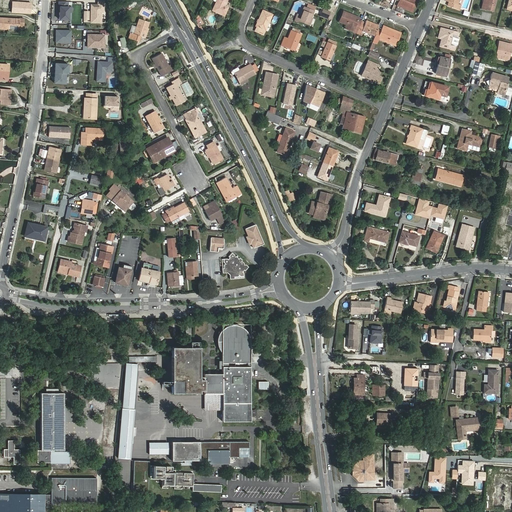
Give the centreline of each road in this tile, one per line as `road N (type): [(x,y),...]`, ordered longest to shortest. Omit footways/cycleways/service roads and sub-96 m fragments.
road 1 (tertiary): [(279,270),(261,288),(199,300),(0,292)]
road 2 (tertiary): [(0,294),(78,307),(285,297)]
road 3 (residential): [(46,0),(34,115),(0,278)]
road 4 (primary): [(178,30),(263,193),(282,263)]
road 5 (primary): [(316,248),(290,229),(194,43)]
road 6 (residential): [(386,105),(247,45),(240,33),(252,0)]
road 7 (residential): [(178,30),(137,53),(203,180)]
road 8 (tertiary): [(511,269),(476,266),(360,283)]
road 9 (tertiary): [(386,105),(341,240)]
road 10 (primary): [(330,511),(315,371)]
road 11 (unknown): [(43,298),(74,169)]
